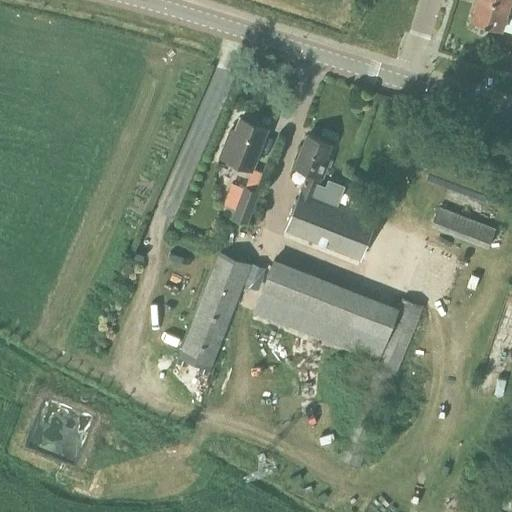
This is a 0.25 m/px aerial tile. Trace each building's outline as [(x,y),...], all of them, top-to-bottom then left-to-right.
[(494,0),(476,0),(470,19),(504,30),(508,16),(511,17),(511,5),(494,0)] [(236,128),(231,126),(219,156),(254,170),(271,127),(241,115),(236,128)] [(308,171),(286,230),(362,260),(378,219),(338,203),(345,186),(329,179),(326,187),(320,184),(323,177),(324,178),(332,157),(329,156),(334,145),(334,143),(308,133),(294,166),(308,171)] [(248,225),(260,193),(244,186),(232,218),(248,225)] [(495,228),(438,207),(431,227),(488,249),(495,228)] [(212,369),(253,263),(220,250),(179,356),(212,369)] [(400,306),(276,258),(253,312),(378,361),(340,458),(361,466),(424,305),(404,297),(400,306)]
